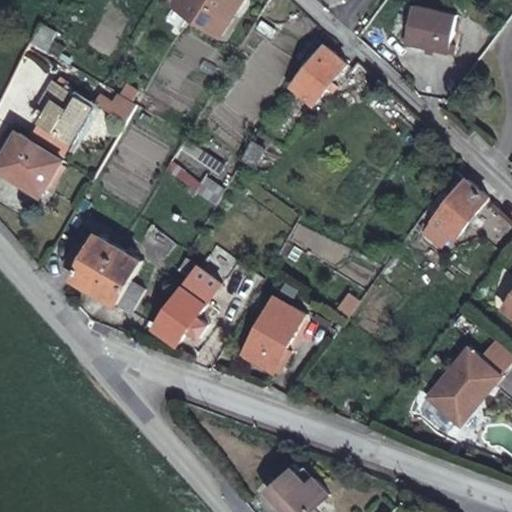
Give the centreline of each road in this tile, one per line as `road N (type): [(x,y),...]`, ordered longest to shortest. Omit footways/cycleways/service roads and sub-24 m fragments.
road 1 (residential): [(99,353),(511,498)]
road 2 (residential): [(511,193),(308,0)]
road 3 (residential): [(99,353),(237,511)]
road 4 (residential): [(0,233),(99,353)]
